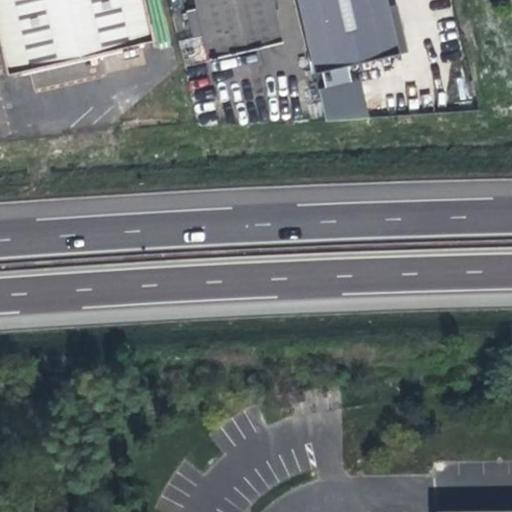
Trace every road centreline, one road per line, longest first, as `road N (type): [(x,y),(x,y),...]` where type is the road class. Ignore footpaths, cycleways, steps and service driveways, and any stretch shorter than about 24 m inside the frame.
road 1 (motorway): [(0,296),(511,271)]
road 2 (motorway): [(511,216),(0,240)]
